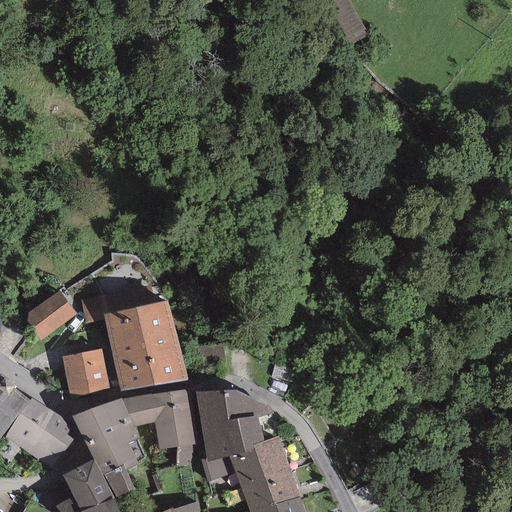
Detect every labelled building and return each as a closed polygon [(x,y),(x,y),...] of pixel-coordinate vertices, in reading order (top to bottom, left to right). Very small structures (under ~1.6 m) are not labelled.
[(86,324),(104,320),(103,315),(155,304),(151,285),(81,300),(86,324)] [(76,314),(59,291),(27,313),(26,321),(41,341),(76,314)] [(104,320),(120,392),(187,380),(167,302),(155,304),(103,315),(104,320)] [(101,349),(61,358),(70,398),(110,389),(101,349)] [(0,438),(2,436),(29,401),(14,389),(16,387),(12,384),(13,383),(0,373),(0,438)] [(195,444),(186,390),(121,400),(133,427),(154,423),(160,451),(195,444)] [(252,446),(264,442),(257,418),(274,413),(267,406),(234,390),(195,393),(206,459),(201,461),(207,482),(234,473),(229,458),(253,450),(252,446)] [(60,417),(31,399),(29,401),(2,436),(53,471),(73,440),(66,435),(68,431),(60,417)] [(125,469),(137,464),(147,459),(138,438),(133,427),(121,400),(113,401),(72,417),(94,459),(101,474),(104,474),(115,498),(134,490),(125,469)] [(240,487),(290,470),(278,437),(264,442),(252,446),(253,450),(229,458),(234,473),(240,487)] [(119,511),(101,474),(94,459),(62,476),(72,498),(55,507),(59,511),(119,511)] [(290,470),(240,487),(248,511),(260,511),(300,498),(290,470)] [(305,511),(300,498),(260,511),(305,511)] [(201,511),(197,501),(173,510),(172,509),(163,511),(201,511)]
